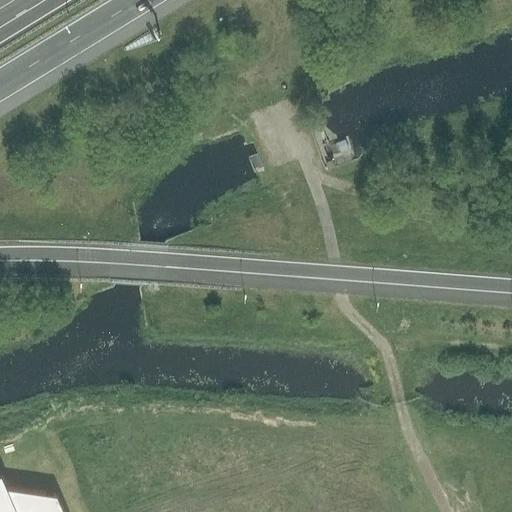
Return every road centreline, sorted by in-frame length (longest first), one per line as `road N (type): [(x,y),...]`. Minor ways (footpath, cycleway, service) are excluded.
road 1 (motorway): [(0,255),(511,285)]
road 2 (motorway): [(0,87),(143,0)]
